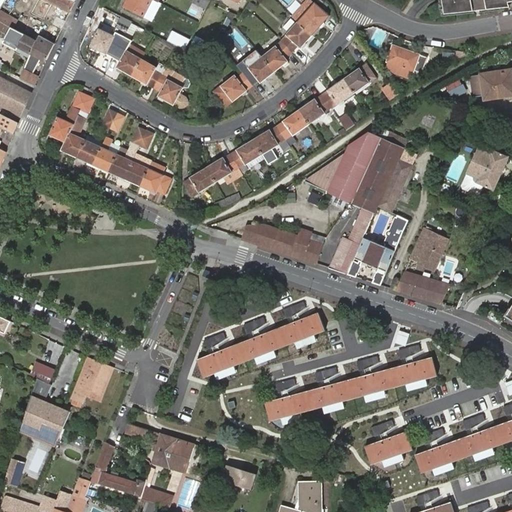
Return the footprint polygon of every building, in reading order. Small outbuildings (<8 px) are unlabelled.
[(47,0),(71,12),(77,2),(73,0),(47,0)] [(152,0),(128,0),(126,6),(144,16),(152,0)] [(211,0),(210,0),(193,0),(193,2),(207,9),(207,8),(211,0)] [(299,22),(313,35),(314,35),(331,17),(311,0),(308,0),(294,18),(299,22)] [(511,0),(439,0),(442,16),(510,9),(511,5),(511,0)] [(0,22),(12,29),(14,24),(16,21),(1,13),(0,15),(0,22)] [(230,13),(228,17),(233,22),(237,15),(230,13)] [(132,22),(122,16),(118,23),(128,28),(132,22)] [(0,31),(8,35),(12,29),(0,22),(0,31)] [(299,22),(281,42),(292,53),(299,47),(301,49),(313,35),(299,22)] [(12,29),(27,37),(30,31),(14,24),(12,29)] [(138,29),(131,26),(125,38),(123,41),(114,58),(120,62),(117,69),(132,77),(143,59),(146,52),(130,43),(138,29)] [(8,35),(3,44),(30,59),(39,42),(38,42),(27,37),(12,29),(8,35)] [(92,46),(114,58),(123,41),(125,38),(117,33),(115,37),(100,29),(92,46)] [(224,38),(229,45),(234,41),(240,48),(246,42),(235,29),(224,38)] [(185,51),(190,40),(174,31),(168,42),(185,51)] [(47,62),(55,43),(41,36),(38,42),(39,42),(30,59),(25,70),(34,74),(41,59),(47,62)] [(197,37),(190,49),(197,53),(203,41),(197,37)] [(274,50),(262,58),(275,73),(289,62),(286,60),(292,53),(281,42),(274,50)] [(427,58),(394,46),(388,63),(414,72),(414,70),(422,73),(427,58)] [(261,59),(242,74),(252,86),(259,81),(261,83),(275,73),(262,58),(261,59)] [(154,89),(163,73),(157,70),(158,67),(143,59),(132,77),(154,89)] [(392,73),(411,80),(414,72),(388,63),(387,67),(392,73)] [(347,85),(353,94),(377,78),(366,65),(344,80),(347,85)] [(188,79),(166,67),(163,73),(169,77),(169,78),(168,80),(184,88),(188,87),(191,83),(188,79)] [(25,70),(21,78),(36,85),(40,77),(34,74),(25,70)] [(511,71),(471,78),(475,99),(485,98),(486,101),(511,97),(511,71)] [(169,77),(163,73),(154,89),(161,93),(159,96),(174,105),(175,103),(179,106),(181,106),(184,106),(185,105),(186,104),(187,102),(188,100),(187,98),(186,96),(185,95),(181,93),(184,88),(168,80),(169,78),(169,77)] [(252,86),(242,74),(230,83),(228,81),(214,92),(226,107),(252,86)] [(0,76),(0,105),(4,107),(8,100),(26,110),(33,93),(0,76)] [(450,98),(465,91),(460,78),(444,85),(450,98)] [(326,103),(331,110),(353,94),(347,85),(344,80),(321,96),(326,103)] [(390,102),(400,96),(391,84),(381,91),(390,102)] [(80,110),(87,95),(80,92),(73,106),(80,110)] [(94,99),(87,95),(80,110),(87,113),(88,113),(94,99)] [(307,121),(310,125),(331,110),(326,103),(321,96),(300,110),(307,121)] [(8,100),(4,107),(23,116),(26,110),(8,100)] [(77,117),(80,110),(73,106),(66,121),(73,125),(77,117)] [(87,113),(80,110),(77,117),(84,120),(87,113)] [(103,125),(111,128),(112,125),(118,113),(111,110),(103,125)] [(287,140),(310,125),(307,121),(300,110),(277,126),(287,140)] [(2,113),(0,117),(0,125),(9,130),(15,134),(20,122),(2,113)] [(112,125),(111,128),(118,132),(125,117),(118,113),(112,125)] [(66,143),(62,151),(78,158),(86,140),(77,135),(84,120),(77,117),(73,125),(66,143)] [(66,143),(73,125),(66,121),(58,118),(50,136),(66,143)] [(342,124),(347,131),(356,126),(350,118),(342,124)] [(254,141),(262,155),(279,145),(286,140),(287,140),(277,126),(254,141)] [(140,145),(147,131),(140,127),(133,142),(140,146),(140,145)] [(5,140),(11,143),(15,134),(9,130),(5,140)] [(154,134),(147,131),(140,145),(140,146),(147,149),(154,134)] [(106,140),(90,132),(86,140),(102,147),(106,140)] [(354,259),(364,237),(398,160),(403,149),(387,141),(369,132),(350,145),(346,154),(304,182),(333,195),(329,203),(343,209),(346,201),(357,206),(364,209),(367,211),(362,224),(358,223),(350,241),(342,238),(328,269),(347,275),(354,259)] [(387,141),(403,149),(407,140),(392,132),(387,141)] [(113,140),(107,138),(106,140),(102,147),(94,165),(109,172),(117,154),(109,150),(113,140)] [(102,147),(86,140),(78,158),(94,165),(102,147)] [(122,144),(113,140),(109,150),(117,154),(121,145),(122,144)] [(283,153),(291,147),(289,144),(287,140),(286,140),(279,145),(283,153)] [(231,154),(240,169),(262,155),(254,141),(231,154)] [(121,145),(117,154),(109,172),(125,179),(133,161),(127,158),(131,149),(121,145)] [(137,152),(131,149),(127,158),(133,161),(136,154),(137,152)] [(476,184),(495,192),(510,158),(493,151),(492,150),(491,150),(490,150),(489,151),(488,151),(487,152),(487,153),(479,149),(467,175),(468,176),(464,185),(474,189),(476,184)] [(133,161),(125,179),(141,186),(152,161),(136,154),(133,161)] [(208,167),(217,182),(240,169),(231,154),(208,167)] [(152,161),(141,186),(157,194),(159,191),(165,193),(172,178),(165,175),(168,168),(152,161)] [(381,198),(395,204),(410,169),(397,163),(381,198)] [(193,197),(217,182),(208,167),(184,182),(193,197)] [(318,204),(320,194),(310,191),(307,202),(318,204)] [(240,193),(215,204),(217,209),(242,198),(240,193)] [(367,211),(364,209),(358,223),(362,224),(367,211)] [(372,284),(381,286),(409,220),(397,215),(384,246),(364,237),(354,259),(363,262),(378,270),(372,284)] [(248,225),(242,239),(316,265),(326,236),(302,227),(299,235),(265,223),(248,225)] [(423,231),(413,263),(439,271),(448,239),(423,231)] [(356,278),(363,262),(354,259),(347,275),(356,278)] [(214,270),(208,268),(205,275),(211,277),(214,270)] [(450,285),(405,271),(400,281),(396,291),(419,299),(442,305),(450,285)] [(400,281),(395,280),(392,290),(396,291),(400,281)] [(304,303),(284,310),(287,319),(295,316),(306,308),(304,303)] [(318,314),(197,361),(203,378),(325,331),(318,314)] [(0,334),(4,336),(11,322),(0,316),(0,334)] [(263,318),(244,326),(248,335),(254,332),(266,323),(263,318)] [(214,347),(225,339),(223,334),(204,341),(207,350),(214,347)] [(419,345),(398,350),(400,360),(408,358),(420,351),(419,345)] [(377,356),(357,362),(359,371),(366,369),(378,362),(377,356)] [(81,408),(86,397),(88,392),(98,396),(110,367),(87,357),(70,397),(75,398),(72,405),(81,408)] [(269,420),(438,375),(433,358),(275,400),(264,403),(266,409),(269,420)] [(55,370),(41,364),(39,369),(33,367),(30,375),(36,378),(50,383),(55,370)] [(99,402),(113,368),(110,367),(98,396),(88,392),(86,397),(99,402)] [(315,373),(317,382),(325,380),(337,374),(335,367),(315,373)] [(46,400),(52,384),(50,383),(37,378),(21,430),(32,435),(34,429),(58,439),(70,411),(46,400)] [(283,392),(287,389),(295,385),(294,383),(293,379),(273,384),(276,394),(283,392)] [(511,414),(511,404),(503,408),(506,416),(511,414)] [(474,428),(484,421),(482,415),(463,422),(466,431),(474,428)] [(392,421),(372,428),(375,436),(381,434),(393,427),(392,421)] [(421,472),(511,439),(511,421),(415,455),(421,472)] [(149,430),(127,423),(125,432),(146,439),(147,436),(149,430)] [(55,445),(58,439),(34,429),(32,435),(55,445)] [(159,440),(161,434),(160,433),(149,430),(147,436),(159,440)] [(442,430),(422,437),(425,444),(432,442),(443,435),(442,430)] [(406,432),(365,447),(371,463),(412,448),(406,432)] [(153,462),(170,468),(178,439),(161,434),(159,440),(153,462)] [(182,472),(191,443),(178,439),(170,468),(182,472)] [(113,446),(105,442),(101,454),(109,458),(113,446)] [(109,458),(101,454),(95,470),(104,472),(109,458)] [(23,461),(12,458),(9,467),(21,471),(23,461)] [(256,474),(226,464),(221,480),(251,489),(256,474)] [(21,471),(9,467),(5,481),(16,485),(21,471)] [(149,489),(155,469),(149,467),(144,482),(144,483),(143,487),(149,489)] [(139,498),(143,487),(144,483),(138,481),(137,482),(104,472),(95,470),(90,481),(89,483),(133,496),(139,498)] [(90,481),(80,477),(75,493),(84,496),(89,483),(90,481)] [(322,511),(323,483),(301,482),(300,494),(300,506),(299,508),(298,510),(281,505),(278,511),(322,511)] [(149,503),(156,505),(160,493),(161,493),(149,489),(143,487),(139,498),(138,500),(149,503)] [(58,499),(44,495),(40,507),(5,495),(1,507),(13,511),(54,511),(55,510),(60,511),(65,511),(72,493),(61,489),(58,499)] [(437,490),(416,497),(419,505),(427,503),(439,496),(437,490)] [(83,498),(72,493),(65,511),(60,511),(55,510),(54,511),(83,511),(89,500),(83,498)] [(171,498),(171,497),(160,493),(156,505),(167,508),(171,498)] [(487,501),(467,508),(468,511),(480,511),(489,507),(487,501)] [(454,511),(451,502),(419,511),(454,511)] [(145,511),(153,511),(156,505),(149,503),(145,511)]
